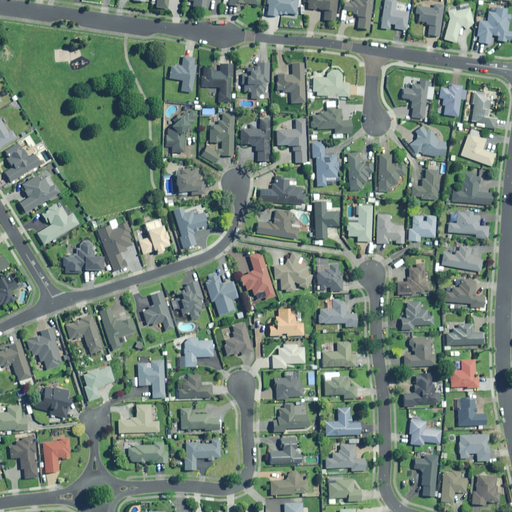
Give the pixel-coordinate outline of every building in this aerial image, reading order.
[(155,0),(154,8),(166,9),(167,0),(155,0)] [(186,0),(186,6),(204,9),(205,0),(186,0)] [(295,0),(266,0),(265,16),(276,16),(276,14),(295,15),(295,0)] [(303,0),(304,2),(306,2),(306,9),(322,10),(321,20),(334,21),(335,0),(303,0)] [(347,1),(347,3),(342,2),(341,11),(345,11),(345,13),(345,16),(350,16),(350,14),(355,15),(354,17),(356,17),(355,28),(367,30),(371,0),(350,0),(351,2),(347,1)] [(383,0),(379,28),(388,30),(389,24),(394,25),(393,29),(405,31),(408,12),(394,10),(396,2),(394,0),(383,0)] [(441,6),(431,4),(431,8),(416,6),(414,21),(424,22),(424,25),(426,26),(425,35),(437,37),(441,6)] [(507,9),(494,7),(494,13),(486,12),(485,21),(476,20),(474,36),(477,36),(476,43),(489,44),(490,35),(496,36),(495,41),(505,42),(505,40),(509,40),(510,32),(506,31),(508,15),(506,14),(507,9)] [(471,20),(468,8),(454,12),(453,10),(446,12),(448,19),(442,39),(453,43),(458,27),(460,26),(464,30),(469,25),(471,20)] [(193,58),(181,57),(179,67),(170,66),(168,79),(180,81),(179,92),(190,93),(194,66),(192,65),(193,58)] [(242,83),(242,92),(249,92),(249,99),(257,99),(258,95),(263,95),(263,88),(267,88),(267,63),(254,63),(254,70),(245,70),(245,74),(240,74),(240,83),(242,83)] [(218,64),(218,68),(218,72),(211,72),(212,68),(200,67),(199,87),(216,87),(216,102),(228,103),(229,78),(230,78),(230,65),(218,64)] [(302,65),(290,65),(290,74),(274,75),(274,90),(280,90),(280,93),(289,93),(289,103),(303,103),(302,65)] [(336,96),(347,96),(347,85),(341,84),(341,75),(336,70),(330,70),(325,75),(325,78),(312,77),(312,91),(315,91),(315,95),(328,95),(328,94),(336,94),(336,96)] [(426,81),(418,80),(418,85),(410,84),(409,90),(404,89),(402,100),(411,101),(409,118),(421,120),(426,81)] [(449,85),(448,89),(438,88),(437,98),(441,99),(440,105),(443,106),(441,115),(456,117),(458,99),(463,100),(464,91),(460,91),(460,86),(449,85)] [(483,93),(469,91),(468,104),(472,105),(469,122),(474,122),(474,127),(493,129),(494,119),(488,118),(489,107),(487,107),(489,99),(482,98),(483,93)] [(349,134),(348,121),(339,122),(339,108),(324,108),(324,112),(317,112),(317,115),(309,115),(309,128),(315,128),(315,130),(332,129),(332,134),(349,134)] [(170,147),(169,159),(181,159),(182,148),(183,132),(194,122),(192,120),(196,117),(190,110),(186,113),(184,111),(169,126),(169,131),(166,130),(165,136),(164,136),(164,147),(168,147),(170,147)] [(218,156),(231,157),(233,114),(220,114),(220,120),(215,120),(215,125),(211,125),(211,129),(204,129),(203,147),(199,156),(214,163),(218,156)] [(238,129),(238,145),(247,145),(247,147),(253,147),(253,153),(255,153),(255,162),(267,163),(268,120),(257,119),(257,129),(238,129)] [(304,163),(303,119),(292,120),(292,130),(274,131),(275,146),(285,146),(285,147),(288,147),(289,153),(292,153),(293,163),(304,163)] [(0,146),(15,138),(10,131),(7,133),(0,122),(0,146)] [(420,151),(419,154),(442,158),(445,143),(437,141),(430,131),(429,129),(424,132),(420,127),(413,131),(416,135),(414,136),(416,140),(408,145),(414,155),(420,151)] [(471,137),(466,136),(459,156),(490,167),(494,155),(481,150),(484,140),(472,136),(471,137)] [(324,142),(309,142),(309,158),(313,158),(313,187),(324,187),(324,179),(336,179),(336,171),(338,171),(338,161),(336,161),(336,155),(324,155),(324,142)] [(26,158),(17,143),(3,152),(7,160),(5,161),(9,169),(3,173),(9,183),(38,165),(32,155),(26,158)] [(365,183),(365,178),(367,178),(367,173),(370,173),(370,163),(357,163),(357,154),(346,154),(346,191),(360,191),(360,183),(365,183)] [(389,164),(389,155),(377,155),(376,192),(389,192),(389,186),(393,186),(393,181),(397,181),(398,176),(403,176),(403,164),(389,164)] [(176,196),(204,194),(203,180),(197,180),(197,169),(175,170),(176,196)] [(410,197),(419,197),(419,200),(431,200),(431,197),(437,197),(437,172),(423,172),(423,179),(415,179),(415,186),(410,186),(410,197)] [(42,179),(39,173),(20,185),(23,190),(21,191),(25,199),(17,204),(24,214),(58,192),(53,185),(51,185),(46,177),(42,179)] [(473,174),(461,173),(459,192),(451,191),(450,202),(490,205),(491,193),(477,192),(478,177),(473,177),(473,174)] [(282,204),(304,205),(304,195),(300,194),(300,189),(293,189),(293,186),(287,186),(287,178),(276,178),(276,181),(271,181),(271,190),(258,190),(258,200),(282,201),(282,204)] [(324,201),(313,201),(313,239),(325,239),(325,227),(338,227),(338,212),(324,212),(324,201)] [(66,217),(57,202),(39,213),(44,222),(47,221),(49,225),(35,234),(42,246),(77,225),(71,214),(66,217)] [(344,223),(344,231),(346,231),(346,237),(356,237),(355,242),(369,242),(370,207),(357,206),(357,223),(344,223)] [(170,211),(181,248),(195,244),(191,232),(206,228),(203,219),(201,213),(193,215),(191,210),(183,213),(181,207),(170,211)] [(296,241),(298,230),(290,229),(292,218),(289,218),(290,213),(273,210),(271,224),(255,222),(253,234),(296,241)] [(448,214),(448,221),(448,223),(446,223),(445,233),(473,235),(473,238),(486,239),(487,227),(477,226),(478,216),(472,216),(473,211),(462,210),(462,213),(455,213),(454,214),(448,214)] [(389,215),(375,214),(372,245),(387,246),(387,241),(392,242),(392,244),(403,245),(404,224),(397,223),(398,219),(388,218),(389,215)] [(435,216),(429,216),(411,215),(410,224),(407,224),(407,228),(406,241),(420,242),(420,238),(433,238),(435,216)] [(168,245),(158,218),(140,225),(146,239),(136,242),(141,255),(154,250),(155,253),(161,251),(160,248),(168,245)] [(129,232),(125,222),(110,228),(109,225),(95,230),(110,272),(124,267),(119,253),(126,250),(125,248),(132,245),(127,233),(129,232)] [(92,245),(88,241),(81,241),(77,245),(76,249),(73,249),(73,257),(61,257),(61,267),(64,267),(64,273),(80,274),(80,270),(101,270),(101,258),(92,258),(92,245)] [(442,273),(443,266),(478,272),(481,260),(472,259),(473,255),(469,254),(470,248),(452,245),(450,255),(441,254),(440,263),(435,263),(433,272),(442,273)] [(273,297),(258,252),(246,256),(251,271),(245,272),(246,275),(237,278),(240,286),(243,285),(244,291),(249,289),(251,296),(253,295),(255,300),(263,298),(263,300),(273,297)] [(304,274),(306,269),(297,265),(300,255),(289,252),(286,265),(271,266),(272,279),(279,279),(279,290),(284,290),(284,293),(293,293),(293,291),(300,291),(300,288),(306,290),(311,276),(304,274)] [(328,261),(316,261),(316,286),(320,286),(320,291),(328,290),(328,292),(340,292),(340,278),(338,278),(338,264),(328,264),(328,261)] [(422,291),(427,291),(427,281),(423,281),(423,263),(410,264),(411,267),(406,268),(407,282),(395,282),(395,295),(414,294),(414,293),(422,293),(422,291)] [(202,283),(210,303),(211,303),(217,317),(235,310),(231,300),(237,297),(231,282),(221,286),(217,277),(215,277),(214,274),(206,277),(207,281),(202,283)] [(15,289),(9,277),(3,280),(2,278),(0,279),(0,304),(1,304),(2,306),(12,300),(11,298),(12,291),(15,289)] [(474,281),(461,280),(461,285),(457,285),(457,288),(450,288),(450,293),(444,293),(443,302),(468,304),(468,308),(482,309),(483,297),(473,296),(474,281)] [(203,299),(195,281),(180,287),(182,290),(175,293),(176,297),(168,301),(173,312),(177,310),(180,317),(187,315),(189,321),(199,317),(197,312),(203,310),(199,300),(203,299)] [(140,312),(144,325),(149,324),(150,326),(160,323),(163,332),(172,329),(160,292),(148,296),(152,306),(146,308),(147,310),(140,312)] [(330,310),(317,310),(317,315),(316,315),(316,323),(322,323),(322,324),(343,324),(343,327),(355,327),(354,314),(343,314),(343,300),(330,300),(330,310)] [(423,304),(419,304),(419,301),(405,302),(405,308),(403,308),(403,318),(398,318),(398,330),(412,330),(412,326),(431,325),(431,315),(426,315),(426,309),(423,309),(423,304)] [(116,317),(111,318),(108,309),(97,312),(110,352),(120,349),(116,339),(133,333),(128,317),(117,321),(116,317)] [(268,336),(280,336),(280,333),(285,334),(285,336),(301,336),(302,324),(293,324),(294,311),(278,311),(278,317),(275,317),(275,326),(268,326),(268,336)] [(63,326),(68,339),(72,338),(73,340),(82,337),(88,354),(101,350),(89,315),(73,320),(73,323),(63,326)] [(233,337),(220,341),(225,356),(238,352),(239,356),(251,352),(242,323),(230,327),(233,337)] [(469,324),(449,324),(449,330),(444,330),(445,345),(481,344),(481,333),(469,334),(469,324)] [(44,371),(58,367),(57,363),(59,362),(52,340),(54,339),(50,328),(39,332),(40,336),(24,341),(30,357),(35,355),(38,362),(41,361),(44,371)] [(196,338),(185,338),(186,343),(181,343),(182,368),(194,367),(194,358),(211,357),(211,341),(196,341),(196,338)] [(409,346),(409,350),(412,350),(412,355),(401,355),(402,367),(433,366),(433,354),(429,354),(428,338),(406,339),(406,346),(409,346)] [(29,378),(17,342),(0,347),(0,366),(1,366),(1,368),(10,365),(16,382),(29,378)] [(321,353),(321,367),(343,366),(343,368),(354,368),(354,355),(348,355),(348,342),(334,343),(334,352),(321,353)] [(296,345),(281,345),(281,346),(276,346),(276,356),(272,356),(272,368),(285,368),(284,364),(303,364),(302,348),(296,348),(296,345)] [(162,398),(162,361),(149,361),(149,364),(135,364),(136,386),(150,386),(150,398),(162,398)] [(473,377),(472,361),(458,361),(458,371),(448,371),(449,388),(465,387),(465,389),(476,389),(476,376),(473,377)] [(106,385),(106,384),(115,381),(111,366),(100,370),(99,368),(83,374),(87,385),(84,386),(89,400),(100,396),(98,388),(106,385)] [(430,385),(429,374),(411,375),(412,394),(401,394),(401,409),(416,408),(416,405),(437,404),(437,393),(432,393),(432,385),(430,385)] [(199,375),(184,375),(184,382),(179,382),(179,390),(176,390),(177,399),(210,398),(210,385),(199,385),(199,375)] [(292,378),(291,376),(283,376),(284,379),(272,380),(272,389),(273,389),(274,400),(286,400),(286,398),(300,397),(300,386),(298,386),(298,378),(292,378)] [(347,378),(329,377),(329,382),(323,381),(323,395),(341,396),(341,399),(354,399),(354,387),(347,387),(347,378)] [(40,395),(36,395),(33,409),(48,412),(48,409),(54,410),(53,418),(65,420),(69,400),(67,400),(68,391),(42,387),(40,395)] [(473,398),(459,398),(459,404),(455,404),(455,409),(455,426),(484,426),(484,414),(473,414),(473,398)] [(305,430),(306,415),(292,415),(292,405),(278,405),(278,417),(271,416),(270,432),(283,433),(284,429),(305,430)] [(149,422),(149,406),(133,406),(134,419),(116,420),(116,434),(157,432),(157,422),(149,422)] [(19,407),(6,407),(6,413),(0,413),(0,430),(12,430),(12,432),(25,431),(24,418),(20,418),(19,407)] [(206,415),(192,415),(192,408),(178,409),(179,430),(201,430),(201,431),(218,431),(218,419),(206,419),(206,415)] [(348,408),(334,409),(335,422),(323,422),(324,436),(358,435),(357,423),(348,423),(348,408)] [(424,422),(409,421),(408,445),(422,446),(422,443),(438,444),(438,430),(423,430),(424,422)] [(487,461),(487,446),(485,446),(484,441),(487,441),(486,435),(457,436),(458,459),(467,459),(467,454),(475,454),(475,462),(487,461)] [(15,441),(15,446),(7,447),(9,459),(18,458),(19,469),(21,469),(22,479),(36,478),(34,463),(33,463),(32,453),(34,452),(33,443),(31,443),(30,436),(18,438),(19,441),(15,441)] [(67,438),(57,438),(57,442),(41,443),(42,473),(57,472),(56,459),(68,459),(67,438)] [(295,454),(295,438),(278,439),(278,452),(267,452),(267,465),(300,464),(299,454),(295,454)] [(218,458),(218,441),(210,441),(210,444),(184,443),(184,461),(182,461),(182,470),(194,471),(194,460),(212,461),(212,458),(218,458)] [(123,446),(123,456),(126,456),(126,463),(140,463),(140,464),(169,464),(169,451),(162,451),(162,443),(151,443),(151,446),(123,446)] [(353,445),(337,446),(338,452),(329,453),(329,459),(323,459),(324,469),(349,468),(349,472),(363,471),(363,459),(353,460),(353,445)] [(436,456),(422,455),(422,460),(412,459),(411,469),(417,470),(420,473),(419,486),(420,486),(420,496),(432,497),(436,456)] [(459,473),(441,471),(439,502),(452,503),(452,493),(464,494),(465,479),(458,478),(459,473)] [(299,481),(298,472),(285,473),(285,480),(268,481),(268,495),(293,494),(305,493),(305,481),(299,481)] [(495,491),(495,477),(474,476),(473,491),(471,491),(470,505),(485,506),(485,503),(496,503),(497,491),(495,491)] [(352,490),(352,480),(334,480),(334,484),(327,484),(326,504),(333,505),(333,499),(345,499),(345,502),(358,502),(358,490),(352,490)]
